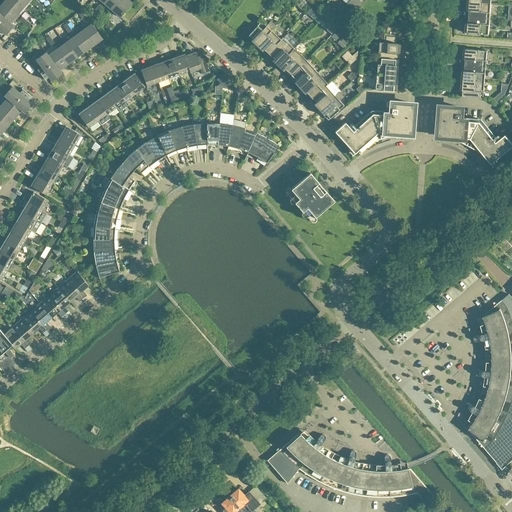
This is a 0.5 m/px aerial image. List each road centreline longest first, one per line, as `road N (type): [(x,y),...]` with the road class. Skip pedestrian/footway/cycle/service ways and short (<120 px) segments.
road 1 (residential): [(0,389),(144,265),(140,219),(162,185),(212,167),(258,185),(311,140)]
road 2 (unclassified): [(132,511),(353,321)]
road 3 (tertiary): [(492,486),(353,321)]
road 4 (tertiary): [(353,321),(335,289),(386,233),(345,177)]
road 5 (tertiary): [(311,140),(185,18)]
road 6 (residential): [(58,105),(90,78),(174,34),(185,18)]
road 7 (residential): [(422,146),(435,0)]
road 8 (unclassified): [(353,321),(456,232)]
